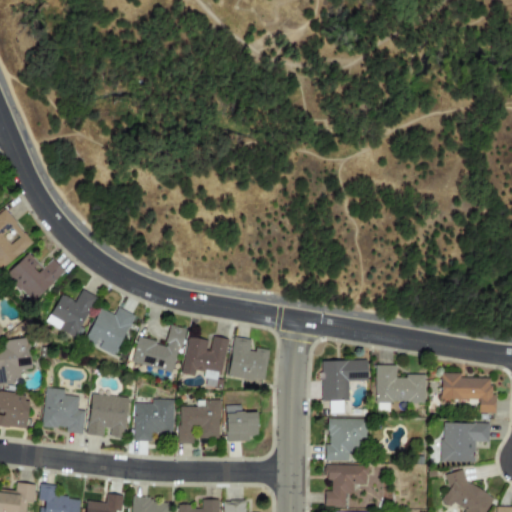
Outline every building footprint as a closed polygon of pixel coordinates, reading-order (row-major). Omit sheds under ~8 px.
[(0,267),(30,244),(4,211),(0,214),(0,267)] [(3,275),(29,303),(62,272),(51,259),(40,269),(26,253),(3,275)] [(60,294),(47,316),(60,323),(57,329),(72,337),(95,298),(80,290),(73,302),(60,294)] [(98,309),(81,342),(112,356),(131,315),(115,308),(112,315),(98,309)] [(172,373),(182,329),(167,325),(163,344),(135,337),(129,363),(172,373)] [(179,374),(192,376),(193,375),(217,379),(224,339),(208,336),(207,341),(185,337),(179,374)] [(261,383),(265,351),(247,348),(248,340),(231,337),(225,378),(261,383)] [(0,384),(19,383),(18,371),(29,370),(26,338),(0,340),(0,384)] [(364,381),(364,360),(318,361),(319,401),(346,400),(346,381),(364,381)] [(422,403),(422,376),(393,376),(393,366),(372,366),(372,403),(422,403)] [(492,413),(492,394),(488,394),(488,378),(457,378),(457,374),(438,373),(438,399),(476,400),(475,413),(492,413)] [(80,434),(82,411),(75,411),(76,397),(62,395),(62,390),(42,388),(39,427),(64,429),(64,433),(80,434)] [(0,426),(24,428),(27,395),(0,392),(0,426)] [(84,435),(104,437),(104,436),(121,439),(126,398),(89,393),(84,435)] [(171,400),(149,400),(149,403),(131,403),(131,441),(149,442),(150,435),(170,435),(171,400)] [(176,444),(191,444),(191,428),(197,428),(197,438),(217,439),(217,400),(203,400),(203,407),(176,407),(176,444)] [(327,413),(341,413),(340,401),(327,401),(327,413)] [(224,442),(247,441),(247,436),(255,436),(254,412),(239,412),(238,405),(222,406),(224,442)] [(351,461),(351,450),(363,450),(363,419),(326,419),(325,445),(322,445),(322,461),(351,461)] [(472,463),(473,442),(486,442),(486,424),(439,423),(438,462),(472,463)] [(365,465),(322,465),(322,479),(329,479),(329,491),(322,491),(322,507),(343,507),(343,494),(351,494),(351,485),(365,485),(365,465)] [(459,480),(460,478),(447,471),(440,483),(447,486),(438,502),(448,507),(451,503),(463,509),(461,511),(482,511),(491,497),(459,480)] [(0,511),(22,511),(24,503),(30,504),(32,485),(13,483),(12,491),(0,489),(0,511)] [(75,511),(77,498),(50,496),(51,486),(36,484),(35,501),(40,501),(38,511),(75,511)] [(84,501),(82,511),(112,511),(113,511),(119,511),(120,495),(104,494),(103,503),(84,501)] [(166,511),(167,504),(150,503),(150,497),(129,497),(128,511),(166,511)] [(175,511),(216,511),(217,500),(199,500),(199,507),(175,506),(175,511)] [(242,511),(242,501),(220,502),(220,511),(242,511)]
